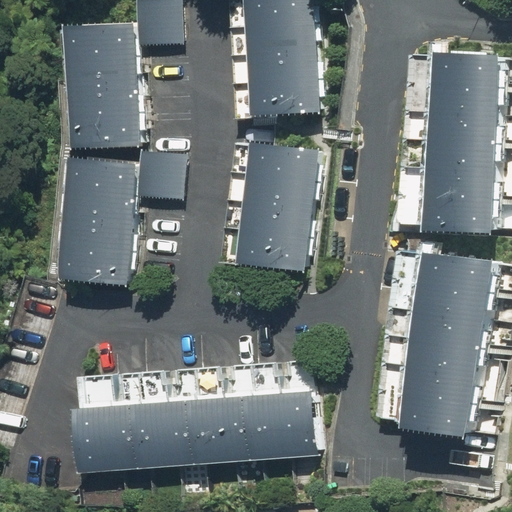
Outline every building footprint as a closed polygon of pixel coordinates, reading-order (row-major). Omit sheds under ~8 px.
[(144,0),(145,19),(81,21),(86,155),(156,152),(152,44),(189,43),(187,0),(144,0)] [(326,0),(257,0),(264,120),(333,116),(326,0)] [(511,98),(511,55),(452,51),(440,229),(503,233),(511,98)] [(335,157),(263,148),(250,264),(321,272),(335,157)] [(151,164),(87,156),(72,280),(141,288),(152,197),(182,201),(188,157),(152,153),(151,164)] [(508,263),(441,254),(418,426),(485,435),(508,263)] [(317,359),(88,374),(95,471),(323,456),(317,359)]
